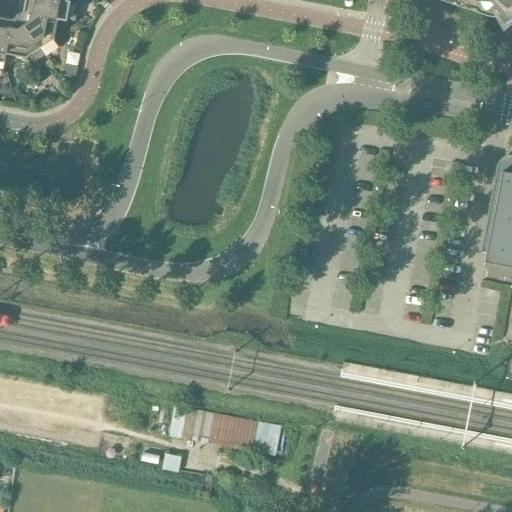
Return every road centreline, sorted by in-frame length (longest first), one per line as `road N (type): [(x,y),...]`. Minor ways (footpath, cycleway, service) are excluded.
road 1 (tertiary): [(368,72),(233,45),(179,54),(159,77),(116,210),(88,236),(52,249)]
road 2 (tertiary): [(52,249),(169,275),(219,271),(260,233),(287,135),(320,102),(365,97)]
road 3 (tertiary): [(365,97),(511,122)]
road 4 (tertiary): [(511,102),(368,72)]
